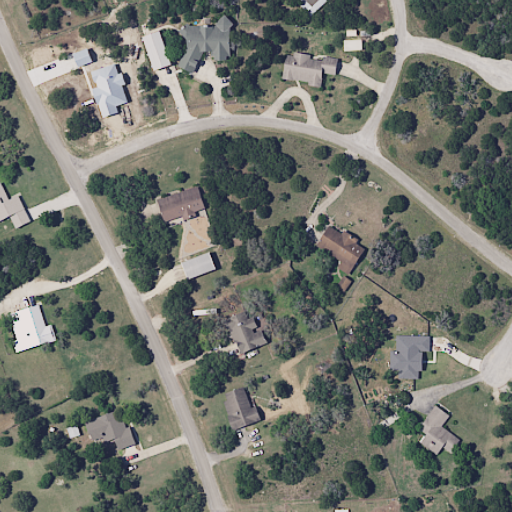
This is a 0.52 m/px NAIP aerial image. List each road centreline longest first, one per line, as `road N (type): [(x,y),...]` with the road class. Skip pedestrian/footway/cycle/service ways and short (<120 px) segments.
road 1 (residential): [(219,511),(148,320),(0,20)]
road 2 (residential): [(511,262),(386,159),(307,123),(216,119),(74,171)]
road 3 (residential): [(360,145),(395,46),(394,0)]
road 4 (residential): [(398,31),(511,77)]
